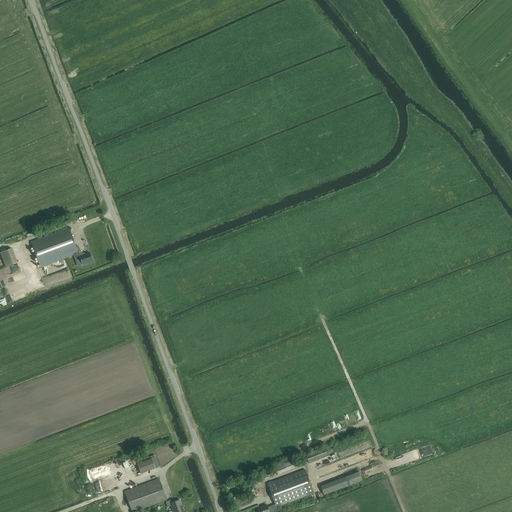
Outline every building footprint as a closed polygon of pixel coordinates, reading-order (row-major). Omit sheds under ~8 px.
[(99,209),(89,210),(90,218),(100,217),(99,209)] [(75,261),(80,259),(82,265),(92,261),(90,255),(89,253),(82,255),(81,251),(78,252),(69,228),(31,243),(40,268),(73,255),(75,261)] [(0,252),(5,267),(17,263),(12,248),(0,252)] [(0,269),(0,281),(9,280),(8,273),(12,272),(11,267),(0,269)] [(44,282),(54,279),(53,278),(62,275),(67,273),(66,270),(43,277),(44,282)] [(21,286),(9,288),(8,283),(2,285),(5,297),(23,293),(21,286)] [(381,448),(385,456),(389,454),(385,446),(381,448)] [(328,456),(324,448),(305,455),(309,463),(328,456)] [(155,468),(152,458),(137,464),(141,474),(155,468)] [(274,476),(298,467),(295,459),(271,468),(274,476)] [(340,462),(318,470),(320,476),(323,475),(325,478),(330,476),(328,471),(342,466),(340,462)] [(275,505),(276,507),(314,494),(305,469),(267,484),(275,505)] [(324,495),(362,481),(358,472),(320,486),(324,495)] [(159,479),(124,491),(131,511),(135,511),(167,500),(159,479)] [(106,489),(106,493),(99,492),(99,498),(105,498),(105,493),(109,493),(109,489),(106,489)] [(182,511),(184,511),(180,500),(171,503),(170,500),(165,502),(167,507),(171,506),(172,511),(182,511)]
